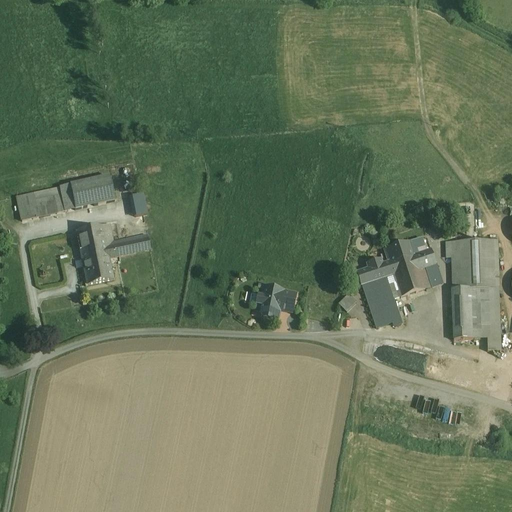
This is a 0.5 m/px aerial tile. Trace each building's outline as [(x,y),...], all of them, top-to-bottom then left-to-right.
[(109,178),(16,198),(21,223),(115,203),(109,178)] [(147,215),(143,196),(132,198),(136,217),(147,215)] [(114,248),(109,227),(102,228),(106,249),(114,248)] [(102,228),(77,234),(88,286),(114,281),(109,260),(106,249),(102,228)] [(421,239),(408,243),(411,251),(423,247),(421,239)] [(147,240),(114,248),(116,258),(150,251),(147,240)] [(408,243),(384,251),(388,263),(392,276),(400,300),(425,292),(419,275),(414,261),(414,259),(411,251),(408,243)] [(497,243),(446,245),(447,252),(452,252),(453,290),(498,288),(497,243)] [(114,248),(106,249),(109,260),(116,258),(114,248)] [(432,253),(414,259),(414,261),(419,275),(437,268),(432,253)] [(378,262),(367,265),(369,270),(382,265),(380,261),(378,262)] [(369,270),(358,274),(362,287),(362,286),(368,284),(386,278),(392,276),(388,263),(382,265),(369,270)] [(386,278),(368,284),(383,327),(400,321),(386,278)] [(383,327),(368,284),(362,286),(376,329),(383,327)] [(453,290),(452,290),(454,341),(487,340),(487,353),(501,352),(499,288),(498,288),(453,290)] [(281,305),(293,308),(296,295),(263,289),(262,298),(258,297),(257,305),(260,306),(258,315),(278,319),(280,312),(281,312),(281,311),(280,311),(281,305)] [(349,294),(339,305),(348,313),(358,302),(349,294)] [(432,400),(432,389),(412,387),(411,398),(432,400)] [(367,430),(365,438),(401,447),(403,440),(367,430)]
